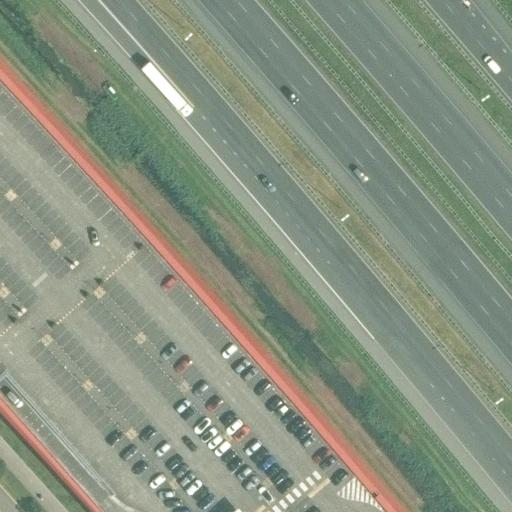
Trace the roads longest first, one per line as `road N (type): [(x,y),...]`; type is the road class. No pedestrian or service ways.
road 1 (motorway): [(116,0),(511,464)]
road 2 (motorway): [(224,0),(511,333)]
road 3 (motorway): [(511,206),(331,0)]
